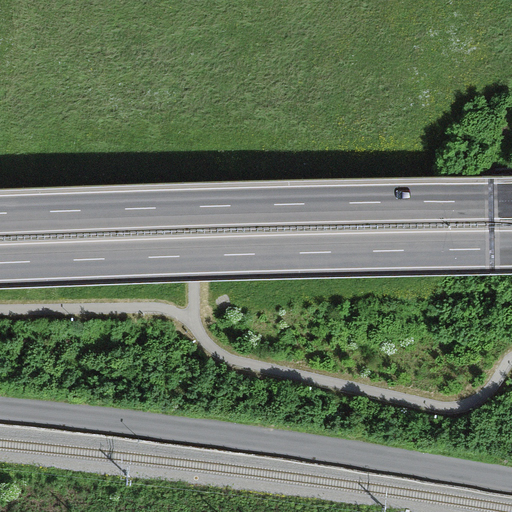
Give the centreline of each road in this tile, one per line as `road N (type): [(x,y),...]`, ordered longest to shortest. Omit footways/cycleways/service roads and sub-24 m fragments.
road 1 (unclassified): [(0,410),(178,428),(511,481)]
road 2 (motorway): [(511,200),(0,213)]
road 3 (motorway): [(0,261),(511,248)]
